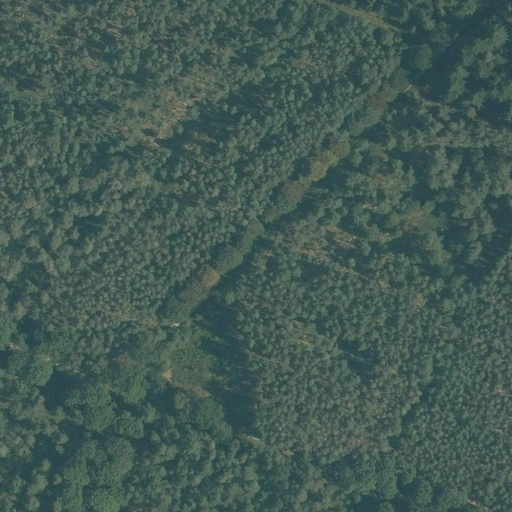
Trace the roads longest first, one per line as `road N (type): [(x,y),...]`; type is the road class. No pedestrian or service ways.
road 1 (track): [(473,0),(117,380),(82,511)]
road 2 (track): [(305,457),(0,333)]
road 3 (track): [(441,511),(305,457)]
road 4 (track): [(298,0),(426,50)]
